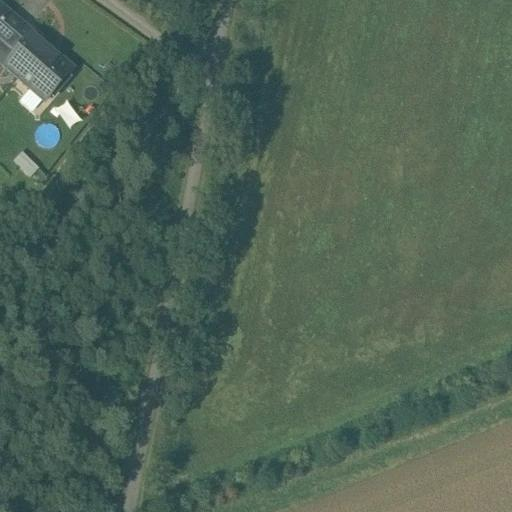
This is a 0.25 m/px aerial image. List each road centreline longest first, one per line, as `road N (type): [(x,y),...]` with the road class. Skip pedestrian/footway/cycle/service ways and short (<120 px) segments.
road 1 (unclassified): [(221,0),(126,511)]
road 2 (track): [(206,73),(96,0)]
